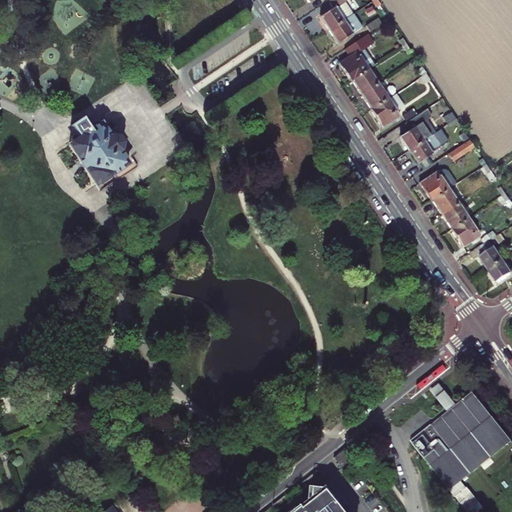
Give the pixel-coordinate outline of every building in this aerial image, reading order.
[(353,15),(328,30),(337,45),(362,28),(353,15)] [(365,27),(370,33),(381,26),(377,19),(365,27)] [(338,64),(350,82),(368,70),(357,54),(370,45),(365,36),(343,50),(348,58),(338,64)] [(406,45),(402,39),(398,41),(402,48),(406,45)] [(406,45),(402,48),(406,54),(410,51),(406,45)] [(426,74),(421,68),(417,70),(421,77),(426,74)] [(351,82),(360,96),(377,84),(368,70),(350,82),(350,83),(351,82)] [(369,111),(387,99),(377,84),(360,96),(369,109),(368,110),(369,111)] [(387,99),(369,111),(380,128),(399,116),(387,99)] [(399,136),(408,151),(430,136),(421,123),(430,116),(426,110),(406,123),(410,129),(399,136)] [(410,111),(401,116),(405,122),(413,116),(410,111)] [(455,118),(451,112),(442,117),(446,124),(455,118)] [(456,119),(447,125),(451,131),(460,125),(456,119)] [(72,144),(69,146),(95,186),(114,174),(118,178),(122,178),(135,169),(136,166),(136,164),(123,145),(122,146),(118,139),(112,137),(110,138),(101,125),(100,126),(98,122),(94,122),(90,125),(89,128),(78,135),(76,134),(70,138),(70,141),(72,144)] [(441,149),(432,135),(430,136),(408,151),(417,164),(441,149)] [(470,140),(453,151),(457,157),(474,146),(470,140)] [(480,170),(473,175),(475,179),(482,174),(480,170)] [(418,184),(430,202),(448,190),(436,172),(418,184)] [(497,190),(501,196),(505,193),(502,187),(497,190)] [(441,215),(458,204),(448,190),(430,202),(431,203),(432,202),(441,215)] [(505,203),(510,200),(505,193),(501,196),(505,203)] [(467,219),(472,216),(462,201),(458,204),(467,219)] [(448,229),(450,231),(467,219),(458,204),(441,215),(449,228),(448,229)] [(479,236),(467,219),(450,231),(461,248),(479,236)] [(502,261),(493,247),(479,257),(488,270),(502,261)] [(511,275),(502,261),(488,270),(497,284),(511,275)] [(431,391),(448,412),(456,406),(440,384),(431,391)] [(448,412),(410,444),(448,492),(464,511),(478,511),(482,509),(461,483),(511,442),(473,393),(456,406),(448,412)] [(345,473),(356,464),(345,450),(344,448),(333,458),(345,473)] [(336,504),(325,489),(315,487),(314,497),(296,511),(345,511),(338,502),(336,504)]
